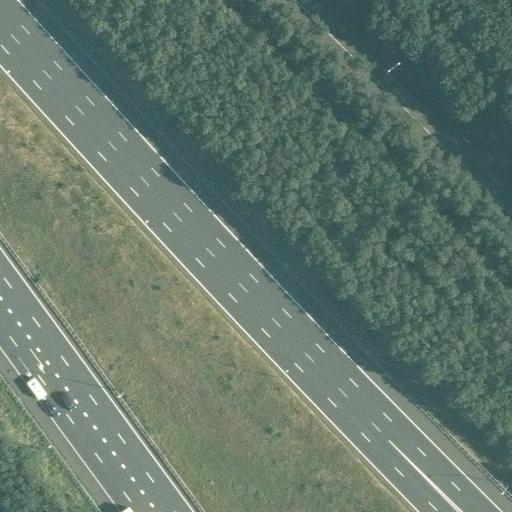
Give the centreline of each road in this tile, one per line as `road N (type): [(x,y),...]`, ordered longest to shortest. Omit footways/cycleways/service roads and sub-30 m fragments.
road 1 (motorway): [(371,424),(0,25)]
road 2 (unclassified): [(511,209),(303,0)]
road 3 (motorway): [(0,274),(170,511)]
road 4 (motorway): [(488,511),(371,424)]
